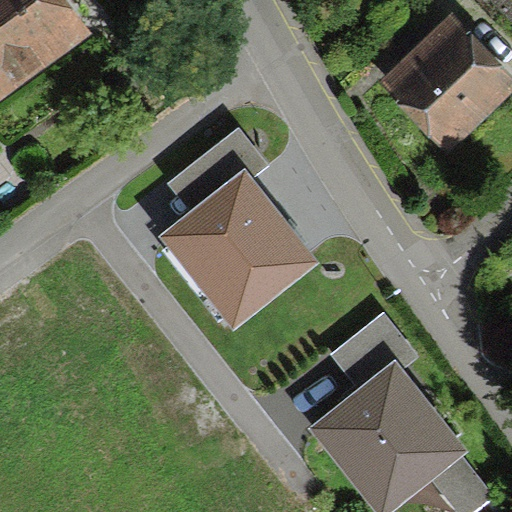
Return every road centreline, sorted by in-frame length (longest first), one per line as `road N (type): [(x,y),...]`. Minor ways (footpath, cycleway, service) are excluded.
road 1 (residential): [(274,50),(0,251)]
road 2 (residential): [(274,50),(413,281)]
road 3 (residential): [(413,281),(511,408)]
road 4 (residential): [(511,189),(413,281)]
